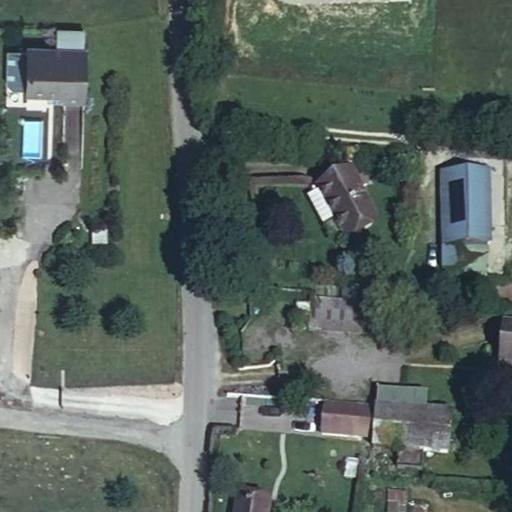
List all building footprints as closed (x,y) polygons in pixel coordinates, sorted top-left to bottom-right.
[(81,51),(82,32),(57,32),(57,51),(81,51)] [(86,106),(85,51),(81,51),(57,51),(25,52),(26,56),(4,55),(3,88),(9,93),(25,93),(25,98),(45,98),(45,107),(86,106)] [(489,166),(440,166),(441,250),(443,250),(443,277),(490,277),(489,166)] [(354,170),(321,186),(322,189),(338,218),(346,235),(379,217),(354,170)] [(322,189),(309,196),(324,225),(338,218),(322,189)] [(377,331),(378,301),(308,298),(308,328),(377,331)] [(511,357),(511,318),(477,317),(475,356),(511,357)] [(335,416),(335,399),(300,397),(300,430),(335,431),(335,416)] [(447,446),(449,405),(370,400),(367,417),(365,433),(364,442),(447,446)] [(365,433),(367,417),(335,416),(335,431),(365,433)] [(387,510),(398,511),(403,511),(407,491),(390,489),(387,510)]
